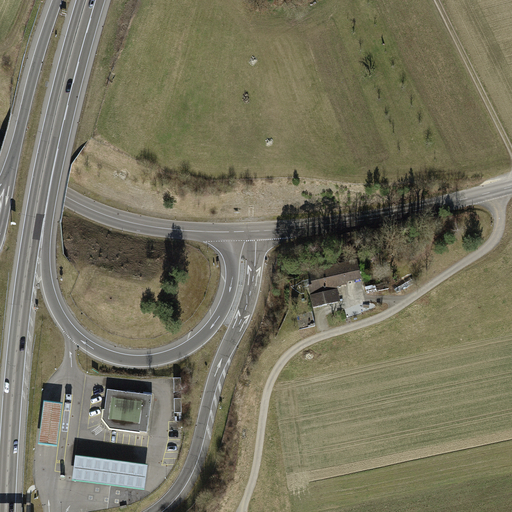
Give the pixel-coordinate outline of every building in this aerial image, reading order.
[(357,262),(311,272),(314,286),(310,287),(315,307),(338,302),(336,294),(338,294),(336,286),(347,284),(346,281),(360,277),(357,262)] [(312,312),(296,315),(299,330),(315,326),(312,312)] [(153,395),(108,389),(105,410),(104,410),(103,419),(110,428),(140,432),(140,431),(148,432),(153,395)] [(44,400),(39,445),(57,448),(63,403),(44,400)] [(76,455),(72,480),(145,490),(149,465),(76,455)]
